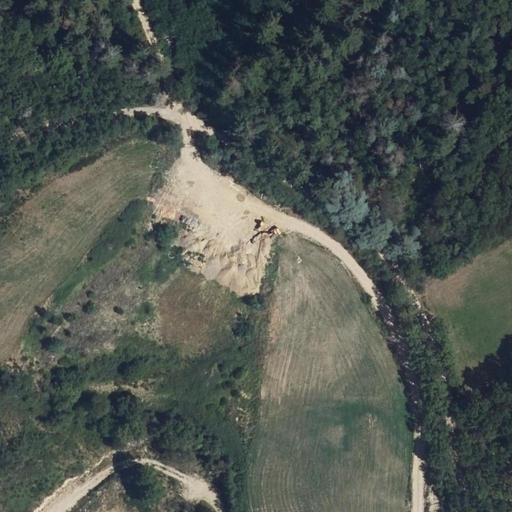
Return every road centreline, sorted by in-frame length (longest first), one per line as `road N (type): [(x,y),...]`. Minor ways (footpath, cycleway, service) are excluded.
road 1 (track): [(0,138),(162,111),(186,117),(345,222),(383,259),(417,318),(478,511)]
road 2 (track): [(186,117),(200,165),(245,207),(340,251),(382,306),(405,352),(421,416),(418,511)]
road 3 (track): [(186,117),(132,0)]
